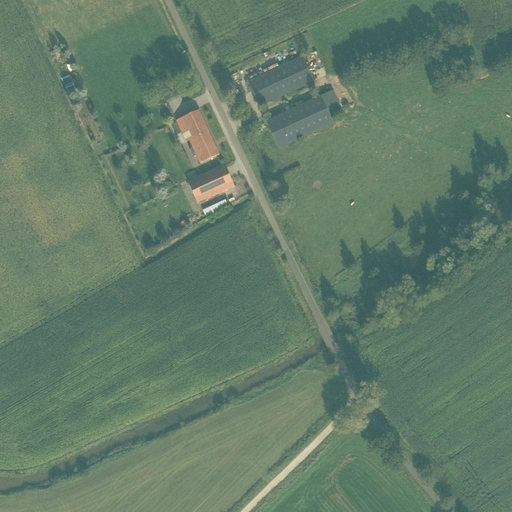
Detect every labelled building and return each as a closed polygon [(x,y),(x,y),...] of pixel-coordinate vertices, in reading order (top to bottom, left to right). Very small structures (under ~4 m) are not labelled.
[(321,67),(273,86),(279,101),(327,82),(321,67)] [(87,71),(72,78),(76,86),(91,79),(87,71)] [(283,130),(342,106),(347,119),(357,115),(346,88),(334,93),(332,85),(325,88),(328,95),(303,104),(301,100),(275,110),(283,130)] [(200,139),(212,163),(233,153),(211,106),(187,118),(198,140),(200,139)] [(342,108),(285,129),(291,145),(348,124),(342,108)] [(203,177),(207,199),(249,190),(245,168),(203,177)] [(214,208),(217,215),(241,206),(237,198),(214,208)]
